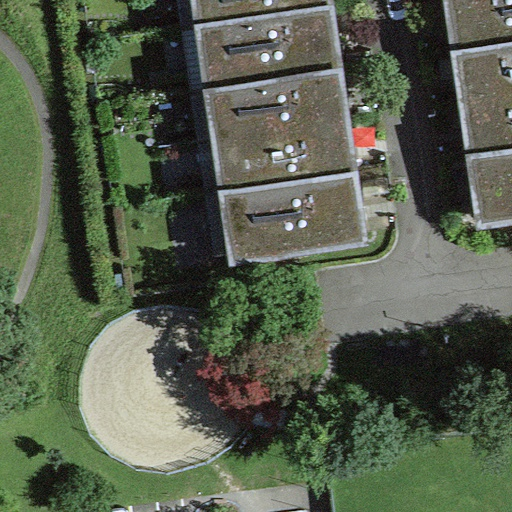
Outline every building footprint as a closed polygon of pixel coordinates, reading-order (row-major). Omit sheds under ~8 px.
[(197,0),(201,21),(329,2),(329,0),(197,0)] [(457,47),(511,38),(511,0),(450,0),(451,6),(457,47)] [(329,2),(201,21),(210,83),(338,64),(333,26),(329,2)] [(465,98),(511,91),(511,38),(457,47),(460,62),(465,98)] [(338,64),(210,83),(217,134),(346,116),(341,79),(338,64)] [(511,91),(465,98),(467,115),(472,150),(511,144),(511,91)] [(346,116),(217,134),(225,186),(353,167),(348,130),(346,116)] [(511,144),(472,150),(475,170),(482,214),(511,209),(511,144)] [(234,250),(363,231),(357,191),(353,167),(225,186),(234,250)]
